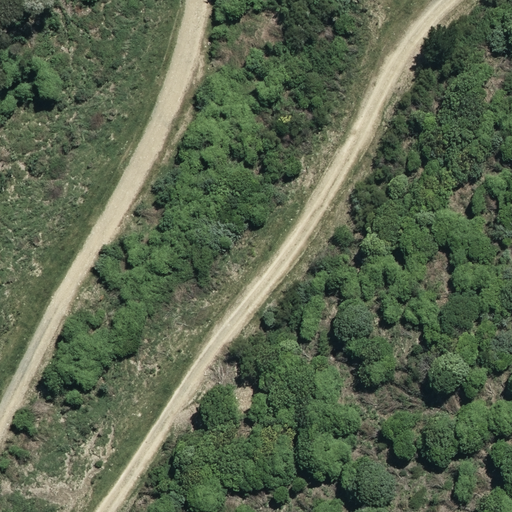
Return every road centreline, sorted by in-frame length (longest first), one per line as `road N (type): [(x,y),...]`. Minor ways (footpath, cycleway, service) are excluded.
road 1 (track): [(100,511),(342,169),(391,69),(450,0)]
road 2 (track): [(195,0),(154,139),(61,298),(0,428)]
